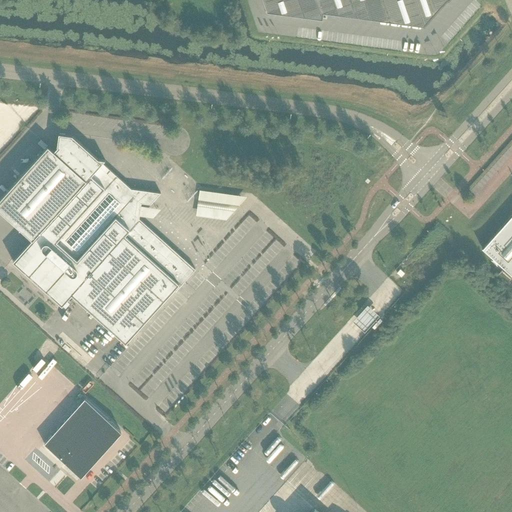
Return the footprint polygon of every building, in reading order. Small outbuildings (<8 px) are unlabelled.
[(317,0),(262,0),(266,11),(321,18),(322,11),(317,0)] [(382,0),(317,0),(322,11),(389,20),(382,0)] [(382,0),(389,20),(421,25),(443,0),(382,0)] [(62,305),(72,294),(125,343),(174,289),(176,291),(195,269),(139,218),(142,203),(151,205),(161,193),(132,187),(103,162),(106,159),(98,158),(72,135),(59,134),(57,147),(54,151),(48,146),(0,198),(0,210),(32,239),(13,261),(62,305)] [(237,223),(240,197),(200,192),(197,217),(237,223)] [(511,213),(482,247),(511,274),(511,213)] [(369,301),(354,317),(366,327),(380,310),(369,301)] [(121,431),(85,399),(44,444),(80,476),(121,431)]
